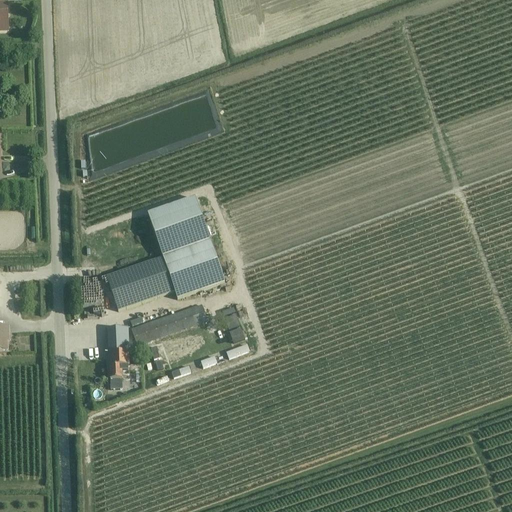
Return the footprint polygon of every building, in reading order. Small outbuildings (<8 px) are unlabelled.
[(0,0),(0,31),(8,31),(7,14),(5,14),(4,5),(1,5),(0,0)] [(148,217),(163,259),(210,243),(195,201),(148,217)] [(225,285),(210,243),(163,259),(154,263),(106,279),(118,313),(175,294),(177,301),(225,285)] [(190,311),(131,332),(136,347),(195,327),(208,322),(203,307),(190,311)] [(0,351),(7,352),(7,342),(9,342),(8,328),(0,328),(0,351)] [(128,329),(108,330),(109,361),(110,381),(110,391),(122,390),(122,380),(122,373),(129,372),(129,367),(128,329)] [(129,367),(129,372),(136,372),(136,384),(143,384),(142,366),(129,367)]
